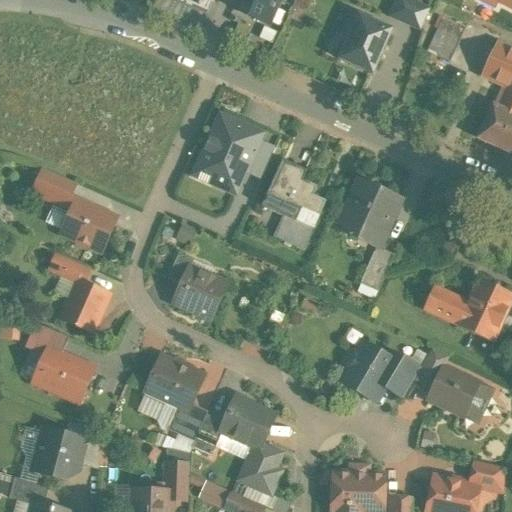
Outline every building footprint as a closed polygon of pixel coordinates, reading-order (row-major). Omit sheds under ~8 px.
[(183,0),(214,13),(219,0),(183,0)] [(282,0),(235,0),(233,6),(274,23),(282,0)] [(405,0),(398,0),(392,16),(421,29),(429,10),(405,0)] [(361,18),(344,60),(375,73),(392,31),(361,18)] [(445,18),(429,53),(450,62),(466,28),(445,18)] [(505,96),(500,94),(495,106),(494,105),(479,139),(511,154),(511,48),(498,42),(482,77),(509,89),(505,96)] [(220,116),(193,179),(238,198),(265,136),(220,116)] [(283,162),(263,207),(295,221),(286,243),(305,251),(326,202),(304,192),(308,184),(303,181),(307,172),(283,162)] [(77,184),(44,170),(34,194),(35,194),(37,188),(58,197),(56,203),(66,208),(70,200),(77,184)] [(400,200),(361,183),(340,231),(378,248),(400,200)] [(102,212),(79,202),(76,203),(70,200),(66,208),(73,211),(62,235),(78,242),(79,246),(86,249),(90,248),(102,253),(117,221),(103,214),(102,212)] [(453,222),(440,252),(455,258),(468,229),(453,222)] [(375,253),(361,284),(379,292),(395,255),(394,255),(392,260),(375,253)] [(91,269),(58,254),(50,272),(75,283),(76,281),(84,285),(91,269)] [(180,254),(168,279),(183,285),(190,268),(191,269),(195,261),(180,254)] [(191,269),(190,268),(183,285),(175,303),(212,320),(228,285),(191,269)] [(511,295),(479,280),(469,303),(435,287),(424,311),(458,327),(493,343),(511,301),(511,295)] [(84,285),(76,281),(75,283),(68,298),(72,300),(63,320),(93,332),(99,318),(102,317),(104,311),(103,308),(109,296),(84,285)] [(13,321),(1,320),(0,324),(0,338),(11,340),(13,321)] [(69,339),(36,325),(26,348),(46,357),(49,350),(62,356),(69,339)] [(393,361),(368,346),(361,358),(358,356),(357,356),(354,356),(350,358),(348,361),(348,365),(350,368),(342,382),(365,396),(380,392),(384,386),(388,388),(404,361),(396,356),(393,361)] [(62,356),(49,350),(46,357),(35,383),(80,402),(94,370),(62,356)] [(450,358),(433,350),(420,370),(414,381),(434,390),(444,368),(445,368),(450,358)] [(204,378),(162,359),(146,394),(178,409),(189,413),(192,405),(204,378)] [(420,370),(404,361),(388,388),(403,398),(414,381),(420,370)] [(445,368),(444,368),(434,390),(430,398),(447,406),(446,408),(464,417),(479,384),(445,368)] [(479,384),(464,417),(478,423),(493,391),(479,384)] [(275,416),(237,399),(226,423),(222,433),(223,433),(260,450),(262,445),(275,416)] [(189,413),(178,409),(168,430),(195,443),(208,415),(209,412),(192,405),(189,413)] [(226,423),(208,415),(195,443),(193,448),(212,457),(217,446),(223,433),(222,433),(226,423)] [(101,435),(83,427),(79,440),(81,441),(76,456),(80,457),(79,465),(80,465),(100,470),(101,435)] [(79,440),(45,431),(34,470),(66,479),(78,472),(80,465),(79,465),(80,457),(76,456),(81,441),(79,440)] [(260,450),(223,433),(217,446),(248,460),(239,481),(272,496),(282,472),(277,469),(283,454),(262,445),(260,450)] [(505,469),(475,462),(470,485),(479,487),(479,489),(504,494),(505,469)] [(190,465),(166,464),(165,493),(171,493),(171,501),(189,502),(190,465)] [(383,511),(385,476),(334,474),(332,511),(383,511)] [(50,487),(15,478),(10,499),(35,505),(35,504),(45,507),(50,487)] [(470,485),(435,478),(434,486),(429,489),(432,494),(431,499),(426,502),(429,507),(428,511),(474,511),(479,489),(479,487),(470,485)] [(165,493),(133,492),(132,511),(170,511),(171,501),(171,493),(165,493)] [(263,511),(266,508),(232,493),(225,510),(228,511),(263,511)] [(272,496),(266,508),(274,511),(279,499),(272,496)] [(284,511),(288,503),(279,499),(274,511),(275,511),(284,511)] [(412,511),(413,500),(391,499),(390,511),(412,511)]
